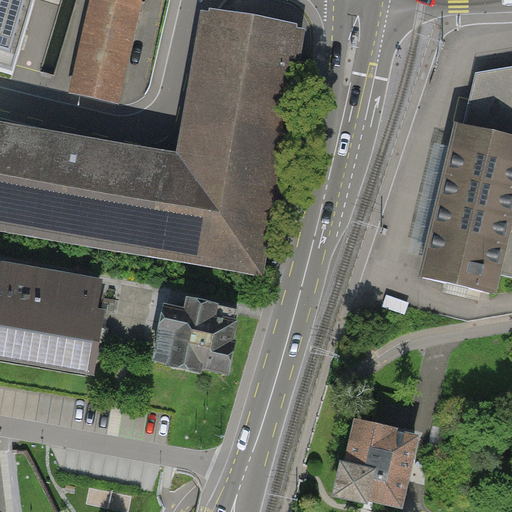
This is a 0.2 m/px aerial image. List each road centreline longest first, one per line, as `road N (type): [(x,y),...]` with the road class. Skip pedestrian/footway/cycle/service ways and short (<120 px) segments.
road 1 (secondary): [(239,511),(326,195),(357,0)]
road 2 (residential): [(199,0),(176,96),(151,129),(113,129),(19,107)]
